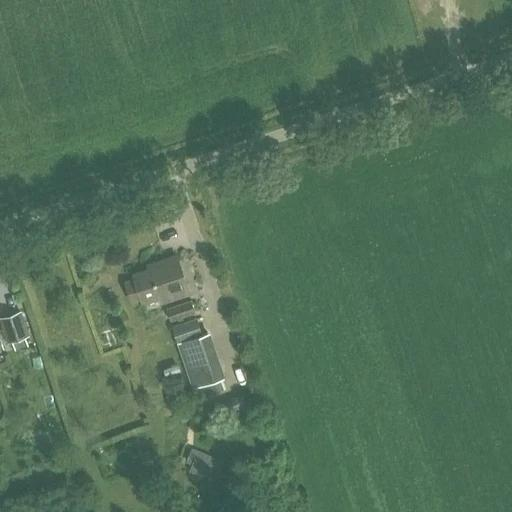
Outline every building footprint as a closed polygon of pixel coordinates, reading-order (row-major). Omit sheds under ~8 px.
[(133,273),(142,302),(187,288),(176,255),(147,264),(148,268),(133,273)] [(172,326),(197,318),(195,312),(193,304),(168,312),(172,326)] [(2,319),(9,342),(29,335),(21,312),(2,319)] [(195,322),(173,329),(176,341),(204,332),(201,323),(201,321),(195,322)] [(177,344),(191,388),(223,378),(208,333),(177,344)] [(192,470),(216,479),(224,460),(200,450),(192,470)]
